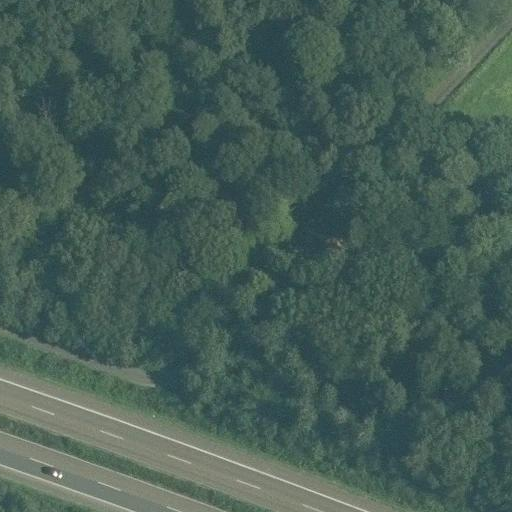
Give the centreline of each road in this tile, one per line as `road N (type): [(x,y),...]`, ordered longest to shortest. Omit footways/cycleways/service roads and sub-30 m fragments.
road 1 (motorway): [(314,511),(0,396)]
road 2 (motorway): [(0,455),(166,511)]
